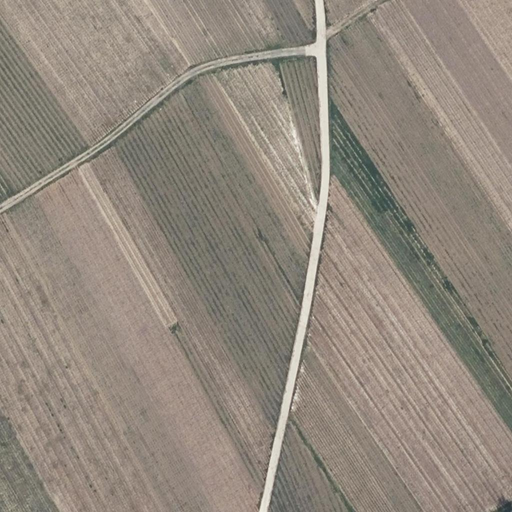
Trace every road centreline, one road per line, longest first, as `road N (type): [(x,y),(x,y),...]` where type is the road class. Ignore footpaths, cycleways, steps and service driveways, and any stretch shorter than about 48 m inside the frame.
road 1 (track): [(319,0),(323,205),(263,511)]
road 2 (track): [(319,49),(217,62),(186,74),(104,143),(0,209)]
